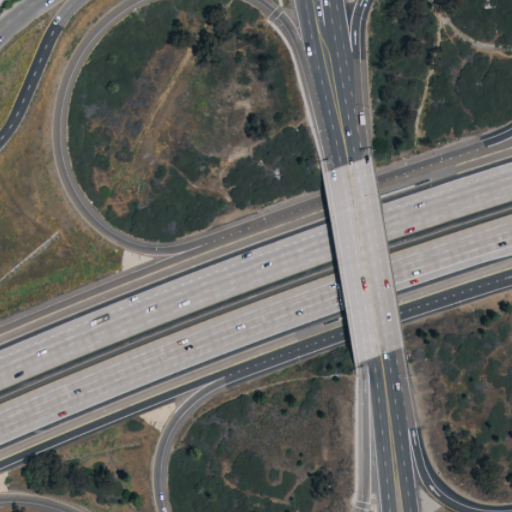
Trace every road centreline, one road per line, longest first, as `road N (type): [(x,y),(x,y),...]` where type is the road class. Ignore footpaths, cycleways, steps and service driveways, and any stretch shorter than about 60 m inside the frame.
road 1 (motorway): [(231,233),(145,249),(103,231),(81,209),(55,139),(57,99),(75,53),(131,0),(265,1),(288,25),(320,94)]
road 2 (motorway): [(368,358),(361,511),(160,509),(156,461),(170,421),(196,394),(252,364)]
road 3 (motorway): [(511,183),(293,257),(0,372)]
road 4 (motorway): [(0,419),(314,295)]
road 5 (motorway): [(0,462),(252,364)]
road 6 (motorway): [(231,233),(0,328)]
road 7 (motorway): [(252,364),(479,285)]
road 8 (motorway): [(450,157),(231,233)]
road 9 (secondary): [(337,177),(368,358)]
road 10 (secondary): [(390,351),(361,171)]
road 11 (motorway): [(469,511),(441,496),(418,463),(394,376)]
road 12 (secondary): [(368,358),(387,511)]
road 13 (motorway): [(355,137),(359,0)]
road 14 (secondary): [(408,511),(394,376)]
road 15 (tertiary): [(0,135),(53,27)]
